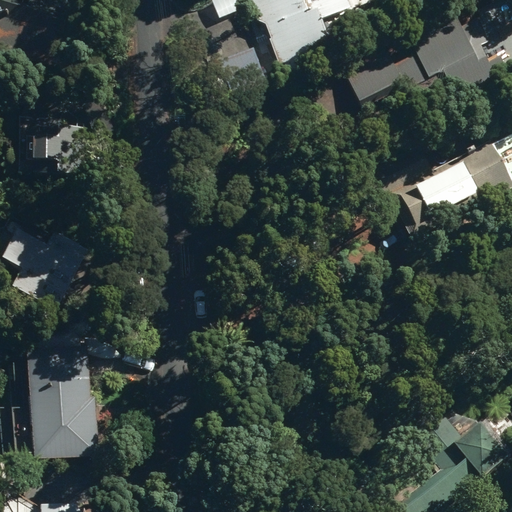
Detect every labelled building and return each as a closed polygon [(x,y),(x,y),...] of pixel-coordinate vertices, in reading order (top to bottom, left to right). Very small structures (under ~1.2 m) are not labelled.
[(67,17),(71,1),(67,0),(0,0),(0,61),(62,77),(71,39),(48,34),(53,14),(67,17)] [(262,30),(284,87),(336,67),(321,26),(351,15),(345,0),(245,0),(257,31),(262,30)] [(392,92),(417,140),(485,105),(490,115),(511,103),(511,6),(510,2),(356,81),(368,104),(392,92)] [(216,65),(230,101),(264,88),(251,52),(216,65)] [(104,121),(97,106),(85,111),(98,139),(116,132),(110,118),(104,121)] [(22,182),(81,183),(82,134),(58,134),(58,123),(23,122),(22,182)] [(385,204),(409,248),(436,233),(432,227),(481,201),(487,212),(511,198),(511,141),(491,153),(488,148),(385,204)] [(0,262),(0,271),(62,304),(84,262),(49,244),(42,258),(12,241),(0,262)] [(23,360),(30,466),(97,462),(93,404),(89,404),(86,356),(23,360)] [(376,508),(379,511),(450,511),(503,474),(477,436),(376,508)]
